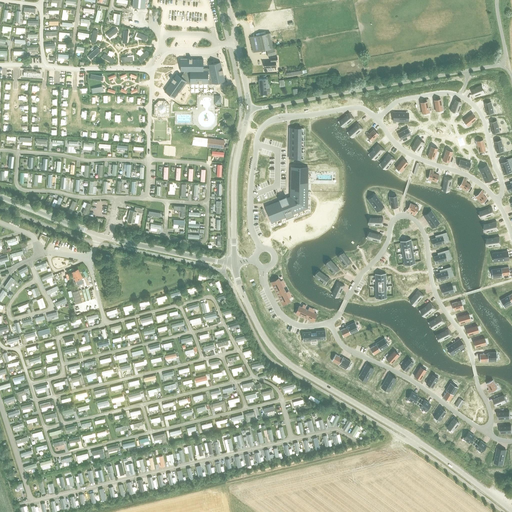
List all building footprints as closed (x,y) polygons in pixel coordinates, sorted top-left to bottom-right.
[(133,0),(132,8),(145,9),(145,0),(133,0)] [(118,30),(115,27),(107,34),(110,37),(118,30)] [(148,36),(138,32),(136,36),(146,40),(148,36)] [(253,52),(273,48),(270,33),(250,37),(253,52)] [(100,50),(97,47),(87,56),(90,59),(100,50)] [(149,53),(146,50),(138,58),(141,61),(149,53)] [(114,59),(104,53),(102,57),(112,63),(114,59)] [(276,62),(278,61),(277,57),(270,57),(270,62),(264,62),(264,68),(276,67),(276,62)] [(166,88),(164,91),(165,90),(175,97),(174,98),(178,92),(179,92),(179,93),(180,92),(179,92),(183,85),(183,86),(186,81),(190,81),(190,83),(207,83),(207,81),(212,81),(212,82),(224,80),(223,75),(222,70),(222,69),(222,68),(220,62),(209,65),(208,65),(208,64),(209,68),(202,68),(203,60),(203,59),(201,59),(200,59),(196,59),(192,59),(192,58),(191,58),(191,59),(190,59),(182,59),(182,71),(180,71),(183,71),(183,72),(180,77),(176,74),(170,83),(169,83),(166,88)] [(259,80),(260,95),(270,94),(269,88),(266,88),(265,85),(266,85),(266,79),(259,80)] [(477,88),(471,90),(474,96),(479,94),(479,95),(484,93),(481,85),(476,87),(477,88)] [(440,99),(433,100),(435,111),(437,111),(440,110),(439,106),(441,106),(441,105),(440,99)] [(169,116),(169,105),(165,101),(159,100),(154,105),(153,116),(169,116)] [(452,105),(450,110),(458,113),(460,108),(459,107),(461,102),(454,100),(452,105)] [(427,101),(420,102),(422,113),(423,113),(426,112),(426,109),(428,108),(427,101)] [(491,101),(484,103),(487,114),(488,113),(491,113),(490,109),(492,109),(493,109),(493,108),(491,101)] [(393,112),(392,121),(405,121),(406,113),(393,112)] [(348,113),(340,120),(345,126),(354,119),(348,113)] [(471,113),(463,120),(464,121),(466,124),(469,121),(470,123),(471,123),(476,119),(471,113)] [(497,120),(490,122),(492,133),(494,132),(497,132),(496,128),(498,128),(498,127),(497,120)] [(357,123),(348,130),(354,137),(363,129),(357,123)] [(367,132),(365,134),(371,141),(378,134),(373,129),(369,133),(367,132)] [(403,130),(397,133),(401,139),(410,134),(410,133),(408,130),(405,132),(404,130),(403,130)] [(223,148),(224,140),(208,138),(207,146),(223,148)] [(414,143),(411,148),(417,152),(420,147),(421,147),(424,143),(417,138),(414,143)] [(477,144),(477,145),(478,152),(485,150),(483,139),(481,140),(478,141),(479,144),(477,145),(477,144)] [(501,140),(494,141),(497,152),(498,152),(501,151),(500,147),(502,147),(503,147),(503,146),(501,140)] [(377,144),(370,152),(376,158),(384,150),(377,144)] [(429,150),(427,157),(434,159),(437,148),(436,148),(433,147),(432,151),(430,150),(429,150)] [(444,153),(442,160),(449,162),(452,152),(451,151),(448,150),(447,154),(445,153),(444,153)] [(388,154),(381,163),(387,169),(395,160),(388,154)] [(506,161),(501,163),(504,174),(511,171),(511,169),(511,168),(511,157),(505,159),(506,161)] [(402,159),(395,168),(396,169),(399,171),(401,168),(403,169),(408,164),(402,159)] [(459,159),(457,166),(468,169),(468,168),(469,165),(466,164),(466,162),(459,159)] [(279,201),(265,207),(271,221),(285,216),(286,218),(286,216),(292,214),(293,215),(292,213),(306,207),(307,167),(291,166),(291,197),(287,198),(286,196),(285,196),(286,198),(279,200),(279,199),(278,199),(279,201)] [(487,167),(479,171),(485,183),(493,179),(487,167)] [(430,170),(427,179),(436,182),(439,175),(433,173),(433,171),(430,170)] [(444,176),(442,188),(449,189),(451,178),(444,176)] [(463,178),(458,186),(467,191),(471,185),(465,182),(467,180),(463,178)] [(481,190),(475,197),(481,204),(487,198),(483,194),(484,193),(481,190)] [(376,196),(369,201),(377,211),(384,206),(376,196)] [(72,213),(76,202),(72,200),(67,211),(72,213)] [(86,215),(91,204),(86,202),(82,213),(86,215)] [(410,203),(407,210),(412,212),(411,214),(414,216),(419,207),(410,203)] [(141,213),(142,209),(135,207),(134,211),(129,210),(127,221),(134,223),(137,212),(141,213)] [(491,207),(480,211),(483,218),(494,214),(491,207)] [(432,213),(425,217),(432,228),(439,223),(432,213)] [(174,220),(173,224),(179,224),(179,228),(184,228),(185,220),(174,220)] [(496,222),(485,224),(487,233),(498,230),(496,222)] [(370,232),(369,239),(380,242),(381,235),(370,232)] [(435,238),(431,239),(433,246),(444,243),(443,238),(447,237),(446,233),(446,232),(436,235),(437,238),(435,238)] [(499,237),(488,239),(489,247),(500,246),(499,237)] [(438,255),(434,256),(436,263),(446,260),(445,255),(449,254),(448,250),(449,250),(448,249),(438,252),(439,253),(439,255),(438,255)] [(507,251),(495,253),(496,261),(508,260),(507,251)] [(344,254),(338,259),(345,268),(351,263),(344,254)] [(331,262),(326,267),(334,275),(339,270),(331,262)] [(439,273),(436,274),(437,281),(448,277),(447,273),(451,272),(450,267),(451,267),(450,267),(440,269),(441,270),(441,272),(439,273)] [(500,268),(491,269),(492,278),(501,277),(501,275),(509,275),(508,267),(500,268)] [(75,280),(82,277),(78,269),(71,272),(73,276),(72,277),(73,280),(75,279),(75,280)] [(320,272),(316,278),(325,285),(329,279),(320,272)] [(7,289),(14,280),(10,277),(4,287),(7,289)] [(278,278),(271,281),(274,287),(281,284),(280,281),(278,278)] [(223,291),(218,281),(215,282),(220,293),(223,291)] [(337,282),(332,292),(339,295),(344,285),(337,282)] [(281,284),(274,287),(277,293),(284,289),(283,287),(281,284)] [(451,285),(441,288),(443,294),(449,292),(450,292),(449,290),(453,289),(452,286),(451,285)] [(58,290),(57,286),(47,290),(48,294),(58,290)] [(284,289),(277,293),(280,299),(287,295),(286,292),(284,289)] [(418,290),(410,299),(416,304),(423,295),(418,290)] [(508,295),(500,299),(505,308),(511,303),(511,302),(511,293),(508,296),(508,295)] [(287,295),(280,299),(283,304),(290,301),(289,298),(287,295)] [(66,303),(64,299),(55,303),(56,307),(66,303)] [(461,300),(451,303),(454,310),(459,309),(460,311),(463,309),(461,300)] [(430,302),(421,309),(426,316),(435,309),(430,302)] [(299,306),(295,313),(301,315),(305,308),(302,307),(299,306)] [(305,308),(301,315),(307,318),(310,311),(307,309),(305,308)] [(310,311),(307,318),(313,321),(316,313),(313,312),(310,311)] [(468,314),(458,317),(460,323),(466,321),(467,321),(466,321),(466,319),(469,318),(468,315),(469,315),(468,314)] [(440,315),(430,321),(435,328),(444,322),(440,315)] [(347,327),(340,330),(343,337),(350,334),(358,330),(354,322),(346,325),(347,327)] [(476,326),(466,329),(468,335),(474,333),(475,333),(474,331),(478,330),(477,327),(476,326)] [(448,329),(438,334),(441,341),(451,336),(448,329)] [(310,331),(302,332),(303,341),(311,340),(311,339),(316,339),(316,340),(325,339),(325,330),(316,331),(316,332),(310,332),(310,331)] [(377,343),(370,348),(374,354),(381,350),(389,345),(384,337),(376,342),(377,343)] [(484,338),(473,341),(475,347),(482,346),(482,345),(481,343),(485,342),(484,339),(484,338)] [(459,339),(449,346),(454,353),(464,346),(459,339)] [(393,350),(386,358),(391,363),(396,358),(396,357),(394,356),(397,353),(394,351),(393,350)] [(487,354),(479,354),(480,362),(487,362),(496,362),(496,352),(487,353),(487,354)] [(335,354),(331,361),(338,364),(338,365),(346,369),(350,361),(343,357),(342,358),(335,354)] [(408,358),(401,367),(406,371),(410,366),(411,366),(410,365),(409,364),(411,361),(409,359),(408,358)] [(366,364),(360,375),(367,379),(374,368),(366,364)] [(420,366),(414,376),(420,379),(424,374),(424,373),(423,373),(422,372),(424,369),(421,367),(420,366)] [(285,379),(275,373),(273,376),(282,382),(285,379)] [(388,374),(382,385),(390,389),(396,378),(388,374)] [(432,374),(426,384),(432,387),(435,382),(436,381),(435,381),(434,380),(436,377),(433,375),(432,374)] [(84,383),(82,375),(72,378),(73,382),(79,380),(80,384),(84,383)] [(493,381),(486,384),(489,389),(487,390),(489,394),(497,389),(493,381)] [(446,391),(442,397),(449,401),(453,395),(458,387),(450,382),(445,390),(446,391)] [(25,392),(24,389),(16,392),(19,401),(23,400),(21,395),(26,394),(25,392)] [(274,397),(272,389),(261,392),(262,396),(269,394),(270,398),(274,397)] [(411,392),(407,398),(413,402),(417,396),(411,392)] [(320,401),(310,395),(308,398),(318,404),(320,401)] [(503,396),(493,400),(495,406),(502,404),(502,403),(501,401),(504,400),(503,397),(503,396)] [(459,398),(454,405),(459,408),(464,401),(459,398)] [(423,400),(420,406),(426,410),(430,404),(423,400)] [(227,410),(225,401),(213,404),(214,408),(221,406),(223,411),(227,410)] [(440,408),(433,416),(434,417),(435,417),(437,419),(439,416),(441,417),(441,418),(442,417),(446,412),(440,408)] [(255,416),(254,411),(244,414),(246,422),(251,421),(250,417),(255,416)] [(334,426),(339,416),(336,415),(331,424),(334,426)] [(453,419),(447,427),(448,428),(450,430),(453,427),(454,428),(454,429),(455,428),(459,423),(453,419)] [(346,432),(351,422),(348,420),(342,430),(346,432)] [(354,437),(360,427),(356,425),(350,435),(354,437)] [(467,432),(463,437),(469,442),(474,437),(467,432)] [(167,441),(165,433),(153,436),(154,440),(162,438),(163,442),(167,441)] [(479,441),(475,447),(481,451),(486,446),(479,441)] [(497,448),(495,460),(503,462),(506,450),(497,448)]
